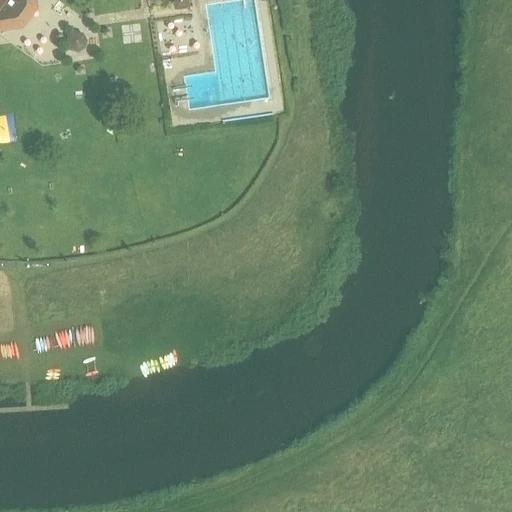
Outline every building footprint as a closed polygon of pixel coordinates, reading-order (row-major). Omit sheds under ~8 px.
[(0,0),(0,31),(22,28),(37,8),(35,0),(0,0)] [(174,0),(176,9),(188,7),(187,0),(174,0)] [(182,37),(181,24),(163,24),(165,52),(196,51),(195,36),(182,37)] [(11,145),(26,139),(15,114),(1,120),(11,145)] [(160,323),(179,324),(179,309),(161,309),(160,323)] [(125,336),(158,328),(154,313),(122,322),(125,336)] [(68,343),(118,343),(118,327),(68,327),(68,343)] [(41,355),(57,350),(53,334),(36,338),(41,355)]
